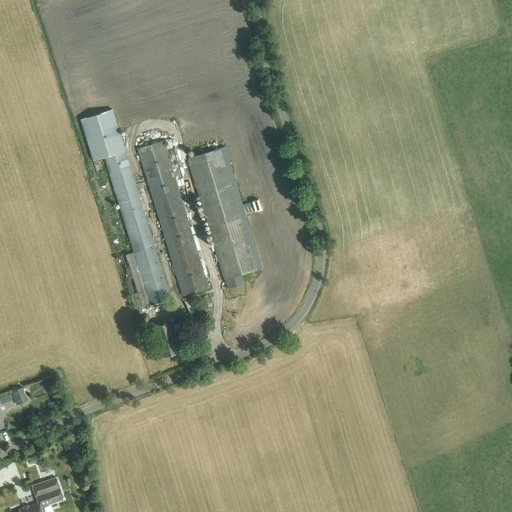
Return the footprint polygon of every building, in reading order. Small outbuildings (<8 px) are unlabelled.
[(112,109),(80,119),(93,161),(104,157),(134,254),(122,258),(137,309),(171,299),(112,109)] [(163,141),(137,149),(182,296),(209,287),(163,141)] [(222,148),(187,158),(227,288),(244,283),(242,275),(259,270),(222,148)] [(164,357),(178,353),(174,341),(176,341),(170,319),(151,324),(158,347),(161,347),(164,357)] [(16,405),(27,401),(23,387),(11,391),(16,405)] [(11,473),(19,470),(16,462),(8,465),(11,473)] [(41,511),(40,506),(63,498),(56,477),(32,485),(38,502),(19,509),(20,511),(16,511),(41,511)]
